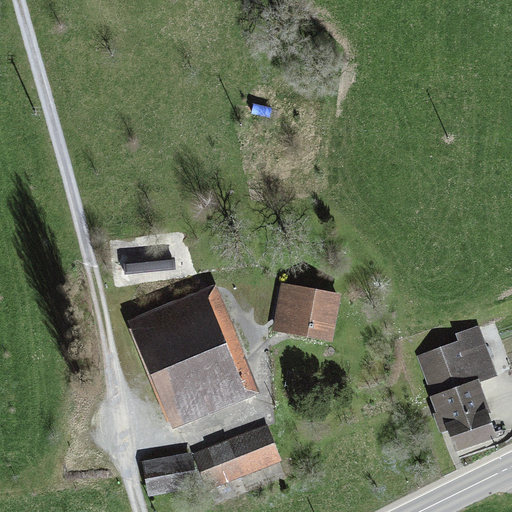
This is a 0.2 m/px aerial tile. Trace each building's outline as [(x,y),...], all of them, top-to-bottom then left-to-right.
[(344,297),(283,285),(274,334),(335,346),(344,297)] [(217,287),(130,322),(174,431),(263,395),(217,287)] [(458,343),(418,358),(436,417),(433,418),(440,437),(448,434),(457,457),(498,443),(488,417),(490,417),(480,385),(498,379),(480,328),(455,335),(458,343)] [(268,426),(194,454),(208,493),(283,462),(268,426)] [(194,454),(143,463),(149,499),(200,490),(194,454)]
